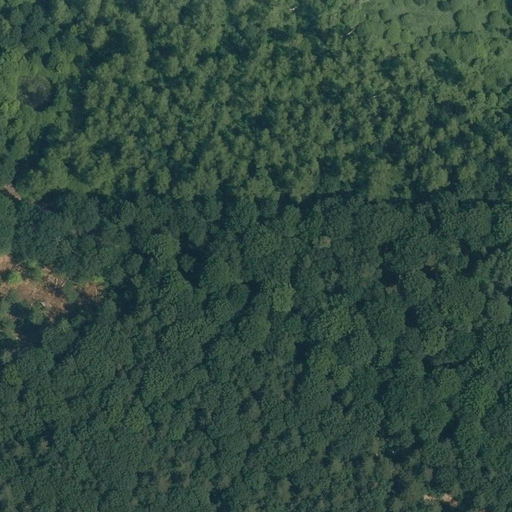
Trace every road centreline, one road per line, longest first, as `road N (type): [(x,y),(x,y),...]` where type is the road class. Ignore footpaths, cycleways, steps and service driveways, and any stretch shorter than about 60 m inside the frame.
road 1 (unclassified): [(511,449),(20,202),(0,204)]
road 2 (track): [(0,147),(20,202),(511,214)]
